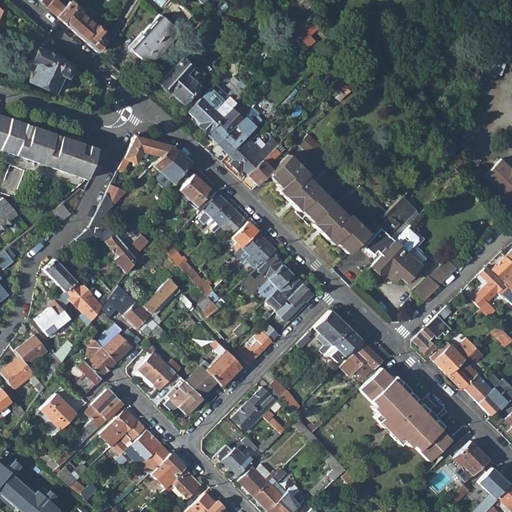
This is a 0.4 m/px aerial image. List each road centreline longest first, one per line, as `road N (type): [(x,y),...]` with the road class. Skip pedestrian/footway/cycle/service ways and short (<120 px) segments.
road 1 (residential): [(133,99),(338,286)]
road 2 (residential): [(114,125),(112,153),(80,221),(31,261),(17,314),(0,341)]
road 3 (residential): [(177,441),(338,286)]
road 4 (residential): [(391,342),(511,460)]
road 5 (residential): [(511,231),(391,342)]
road 6 (residential): [(20,0),(133,99)]
